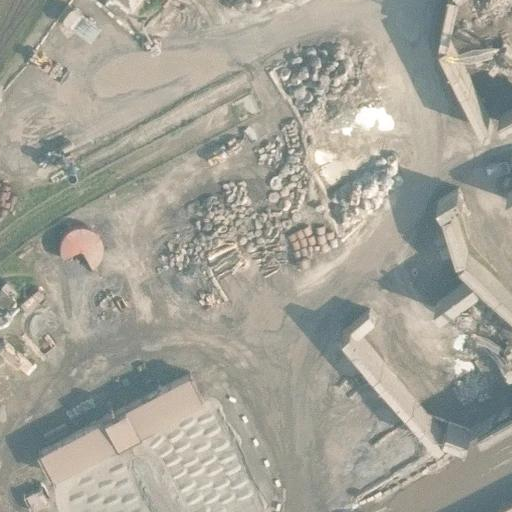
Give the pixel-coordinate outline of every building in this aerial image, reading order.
[(103,0),(103,1),(122,16),(134,0),(103,0)] [(502,41),(496,45),(500,53),(507,50),(502,41)] [(511,170),(502,175),(511,200),(511,170)] [(56,243),(56,245),(56,248),(57,250),(57,253),(58,255),(60,257),(61,260),(63,261),(65,263),(67,264),(69,266),(72,267),(74,267),(77,267),(79,267),(82,267),(84,267),(87,266),(89,265),(91,263),(93,261),(95,260),(97,257),(98,255),(99,253),(100,250),(100,248),(100,245),(100,243),(100,240),(99,238),(98,235),(97,233),(95,231),(93,229),(91,228),(89,226),(87,225),(84,224),(82,223),(79,223),(77,223),(74,223),(72,224),(69,225),(67,226),(65,228),(63,229),(61,231),(60,233),(58,235),(57,238),(57,240),(56,243)] [(0,283),(0,307),(2,305),(10,296),(15,291),(3,280),(0,283)] [(187,372),(36,450),(47,472),(110,439),(112,442),(137,429),(135,426),(198,393),(187,372)] [(38,487),(24,494),(31,509),(45,502),(38,487)]
